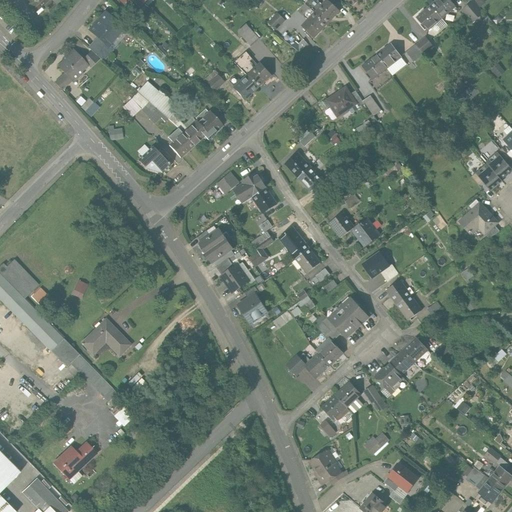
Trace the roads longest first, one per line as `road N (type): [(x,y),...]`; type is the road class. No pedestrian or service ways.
road 1 (residential): [(249,135),(332,257),(393,325),(276,431)]
road 2 (residential): [(276,431),(234,339),(157,220)]
road 3 (residential): [(249,135),(396,0)]
road 4 (unclassified): [(91,134),(0,226)]
road 5 (residential): [(157,220),(249,135)]
